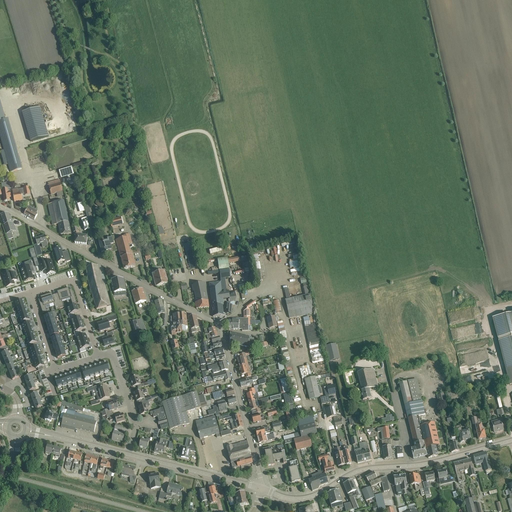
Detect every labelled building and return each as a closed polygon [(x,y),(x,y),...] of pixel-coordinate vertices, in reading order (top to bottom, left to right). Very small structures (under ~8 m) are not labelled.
[(0,135),(11,172),(22,169),(8,119),(5,120),(0,101),(0,135)] [(40,107),(22,112),(31,142),(48,137),(40,107)] [(71,167),(59,171),(61,178),(73,174),(71,167)] [(49,186),(51,195),(62,192),(60,183),(59,180),(48,182),(49,186)] [(9,183),(2,184),(2,186),(4,197),(5,202),(10,201),(9,198),(11,197),(10,192),(10,188),(9,183)] [(13,194),(14,202),(23,200),(22,195),(25,194),(25,195),(30,195),(29,190),(29,187),(24,188),(21,189),(12,190),(13,194)] [(101,197),(100,197),(100,198),(96,197),(96,203),(97,204),(99,206),(100,206),(103,206),(104,205),(104,201),(101,197)] [(48,202),(48,205),(52,225),(58,224),(61,235),(71,234),(65,201),(52,204),(51,201),(48,202)] [(24,214),(34,220),(37,215),(37,211),(29,206),(24,214)] [(90,207),(84,208),(87,217),(90,229),(96,227),(90,207)] [(1,215),(9,240),(13,238),(11,232),(15,231),(13,225),(14,225),(11,216),(10,217),(9,214),(1,215)] [(87,217),(81,218),(85,230),(90,229),(87,217)] [(110,220),(111,227),(123,224),(121,217),(110,220)] [(75,232),(75,235),(76,235),(75,243),(86,245),(87,240),(87,236),(85,236),(79,236),(80,231),(78,231),(77,227),(73,228),(74,233),(75,232)] [(124,239),(116,241),(120,255),(120,258),(121,258),(124,269),(136,267),(134,262),(132,252),(131,253),(129,244),(132,243),(129,234),(124,236),(124,239)] [(45,236),(35,239),(37,244),(37,245),(39,244),(42,243),(47,242),(45,236)] [(111,238),(107,239),(108,241),(104,242),(103,239),(99,240),(100,248),(102,253),(107,251),(108,252),(112,251),(111,245),(116,243),(114,236),(111,236),(111,238)] [(194,242),(184,245),(190,269),(199,267),(194,242)] [(37,244),(34,245),(34,246),(37,257),(42,255),(39,246),(38,246),(37,245),(37,244)] [(61,248),(54,250),(58,263),(65,261),(65,263),(71,261),(68,251),(64,252),(64,253),(62,253),(61,248)] [(228,257),(218,259),(219,270),(220,270),(229,268),(228,257)] [(50,262),(40,265),(41,269),(44,277),(54,274),(50,262)] [(87,273),(90,286),(97,310),(111,306),(105,285),(102,282),(99,270),(98,265),(86,268),(87,273)] [(29,267),(19,271),(24,283),(33,279),(29,267)] [(210,284),(212,306),(223,305),(222,299),(230,298),(229,293),(229,291),(226,291),(225,282),(224,278),(230,277),(229,268),(220,270),(221,279),(220,279),(221,283),(210,284)] [(153,274),(155,282),(156,287),(168,284),(167,279),(165,271),(153,274)] [(9,277),(2,279),(5,289),(12,287),(11,283),(13,283),(12,278),(9,279),(9,277)] [(112,280),(114,293),(126,291),(123,279),(112,280)] [(179,282),(180,287),(181,287),(182,290),(187,289),(186,284),(185,284),(184,281),(179,282)] [(196,304),(196,309),(209,308),(208,303),(205,283),(192,286),(196,304)] [(69,288),(63,290),(66,299),(71,298),(73,304),(77,303),(72,289),(69,290),(69,288)] [(133,297),(136,305),(146,301),(144,293),(143,289),(132,292),(133,297)] [(58,294),(55,294),(60,308),(64,307),(62,301),(66,299),(63,290),(57,292),(58,294)] [(52,293),(46,295),(49,305),(54,303),(56,310),(60,308),(55,294),(53,295),(52,293)] [(41,299),(39,300),(43,314),(47,312),(45,306),(49,305),(46,295),(41,297),(41,299)] [(310,295),(285,300),(289,318),(314,313),(310,295)] [(272,302),(275,312),(281,311),(279,300),(272,302)] [(156,307),(159,314),(165,312),(163,305),(162,301),(155,302),(156,307)] [(230,303),(227,302),(226,313),(231,313),(232,309),(232,306),(235,306),(236,306),(237,302),(235,302),(230,303)] [(77,305),(67,308),(69,314),(68,315),(69,317),(75,316),(74,313),(78,311),(77,309),(78,309),(77,305)] [(223,305),(212,306),(212,312),(213,317),(224,316),(223,305)] [(232,321),(229,321),(229,325),(246,325),(248,325),(248,326),(250,326),(259,325),(261,323),(260,321),(255,321),(250,322),(250,317),(250,310),(248,308),(247,309),(243,311),(244,319),(232,319),(232,321)] [(511,313),(493,318),(510,385),(511,384),(511,313)] [(54,314),(44,317),(46,322),(56,319),(54,314)] [(98,324),(97,325),(98,328),(99,327),(100,332),(110,329),(109,322),(118,319),(117,314),(102,318),(103,321),(97,323),(98,324)] [(173,323),(173,324),(181,323),(180,314),(173,315),(173,317),(171,317),(171,320),(171,322),(173,322),(173,321),(174,321),(174,323),(173,323)] [(75,316),(69,317),(70,320),(71,320),(73,326),(83,323),(82,319),(81,320),(80,317),(76,318),(75,316)] [(188,317),(190,322),(192,333),(196,332),(195,328),(199,328),(196,316),(188,317)] [(267,318),(269,329),(277,327),(275,316),(267,318)] [(137,320),(141,334),(146,332),(144,324),(143,324),(142,319),(137,320)] [(83,323),(73,326),(75,332),(74,332),(75,335),(81,333),(80,330),(84,329),(83,327),(84,326),(83,323)] [(181,323),(173,324),(173,326),(172,326),(172,327),(173,334),(175,334),(175,333),(182,332),(182,330),(182,327),(181,327),(181,323)] [(0,341),(3,340),(6,339),(8,338),(11,336),(16,335),(14,331),(10,333),(7,335),(2,337),(0,334),(0,333),(0,341)] [(107,336),(102,338),(105,346),(114,343),(112,336),(114,336),(113,332),(107,334),(107,336)] [(81,333),(75,335),(76,338),(77,338),(78,343),(88,340),(87,337),(86,337),(86,335),(81,336),(81,333)] [(190,339),(188,340),(191,352),(196,350),(192,333),(188,334),(190,339)] [(237,345),(251,348),(250,344),(254,344),(254,339),(250,339),(246,336),(236,334),(230,333),(231,344),(237,345)] [(3,340),(0,341),(0,348),(0,349),(1,352),(8,349),(7,346),(5,346),(4,343),(5,343),(3,340)] [(88,340),(78,343),(80,350),(80,353),(86,351),(85,348),(89,347),(89,344),(88,340)] [(335,344),(325,346),(329,361),(339,359),(335,344)] [(206,358),(206,359),(224,354),(223,349),(218,350),(214,351),(215,354),(209,356),(209,358),(206,358)] [(241,358),(237,359),(239,367),(245,366),(248,365),(246,358),(246,356),(253,354),(252,350),(245,352),(245,353),(240,354),(241,358)] [(2,353),(4,360),(11,358),(8,351),(2,353)] [(64,351),(56,353),(57,359),(62,357),(62,358),(65,357),(65,356),(66,356),(64,351)] [(224,354),(206,359),(207,365),(210,364),(210,361),(211,361),(210,360),(211,360),(216,358),(217,361),(225,359),(224,354)] [(4,360),(7,367),(13,364),(12,361),(16,359),(15,356),(11,358),(4,360)] [(42,366),(43,366),(44,366),(43,361),(34,363),(36,368),(38,368),(39,371),(43,369),(42,366)] [(212,370),(213,370),(217,369),(217,368),(227,365),(226,362),(220,364),(220,363),(216,364),(208,367),(209,371),(212,370)] [(7,367),(10,373),(16,371),(18,370),(20,369),(19,368),(15,369),(13,364),(7,367)] [(217,369),(213,370),(214,374),(228,370),(227,365),(217,368),(217,369)] [(245,366),(239,367),(242,375),(246,374),(246,378),(249,377),(251,376),(250,371),(248,365),(245,366)] [(90,380),(87,368),(82,370),(86,382),(90,380)] [(360,391),(362,396),(363,400),(371,398),(369,389),(378,387),(377,382),(373,369),(357,373),(362,391),(360,391)] [(16,371),(10,373),(13,380),(19,377),(18,374),(19,374),(18,370),(16,371)] [(204,378),(205,383),(225,378),(225,381),(231,380),(229,372),(204,378)] [(24,378),(27,384),(36,381),(35,380),(33,380),(31,375),(24,378)] [(135,377),(130,378),(133,387),(137,385),(138,388),(141,388),(144,387),(146,386),(145,386),(149,385),(152,384),(152,381),(148,382),(145,383),(145,384),(144,384),(141,385),(138,376),(135,377)] [(240,381),(241,387),(253,384),(252,381),(257,380),(256,377),(240,381)] [(305,380),(310,400),(320,397),(319,395),(318,392),(318,389),(315,377),(305,380)] [(278,381),(281,394),(290,392),(287,378),(278,381)] [(418,379),(409,381),(414,399),(418,416),(426,414),(423,401),(418,379)] [(36,381),(27,384),(29,391),(36,389),(34,384),(36,383),(36,381)] [(414,399),(409,381),(399,383),(415,448),(411,449),(413,458),(413,459),(414,459),(419,458),(422,457),(426,456),(427,456),(420,426),(418,416),(414,399)] [(333,385),(324,388),(326,397),(328,396),(336,394),(333,385)] [(95,390),(97,396),(110,392),(109,389),(107,390),(107,387),(102,388),(99,389),(98,386),(95,386),(87,389),(88,393),(95,390)] [(247,394),(249,402),(258,400),(259,400),(257,393),(258,393),(257,388),(258,387),(258,386),(254,387),(254,388),(250,390),(251,393),(247,394)] [(135,393),(134,393),(134,396),(135,396),(137,401),(141,400),(142,403),(152,400),(160,398),(159,395),(151,397),(147,398),(144,398),(143,394),(147,393),(146,389),(141,391),(141,390),(139,391),(134,393),(135,393)] [(225,390),(212,393),(214,400),(222,398),(222,396),(226,395),(227,397),(230,396),(235,395),(233,390),(226,392),(225,390)] [(110,392),(97,396),(98,401),(91,403),(92,406),(100,404),(100,401),(101,400),(105,399),(110,398),(109,395),(110,394),(110,392)] [(197,392),(182,397),(186,412),(201,408),(198,396),(197,392)] [(447,394),(449,404),(457,402),(454,392),(447,394)] [(33,402),(40,400),(42,399),(41,397),(39,398),(37,393),(31,395),(33,402)] [(199,396),(198,396),(201,408),(202,410),(203,409),(203,407),(207,406),(206,402),(204,395),(205,395),(205,393),(199,395),(199,396)] [(291,393),(283,395),(286,406),(293,404),(291,395),(291,393)] [(437,395),(439,403),(446,402),(444,394),(437,395)] [(326,397),(320,398),(322,405),(330,403),(328,396),(326,397)] [(186,412),(182,397),(162,402),(170,429),(190,424),(186,412)] [(217,402),(216,403),(217,406),(217,407),(219,412),(222,411),(227,410),(226,407),(226,404),(228,404),(229,405),(232,404),(237,403),(235,397),(230,399),(217,402)] [(258,400),(249,402),(251,411),(252,414),(262,412),(261,407),(259,407),(260,406),(260,405),(260,404),(262,403),(262,404),(268,402),(267,399),(262,400),(261,399),(258,400)] [(40,400),(33,402),(36,409),(42,406),(40,400)] [(152,400),(142,403),(143,406),(139,407),(141,415),(149,413),(147,407),(150,407),(149,402),(152,401),(152,400)] [(62,405),(83,411),(84,409),(75,406),(63,402),(62,405)] [(104,410),(106,416),(113,414),(112,410),(118,409),(116,402),(111,403),(108,404),(109,409),(104,410)] [(293,406),(285,407),(285,408),(286,411),(288,420),(296,418),(293,406)] [(333,417),(337,416),(335,407),(325,410),(326,416),(324,417),(325,419),(327,418),(327,419),(333,417)] [(157,416),(165,414),(163,408),(159,409),(159,410),(150,412),(150,415),(153,415),(153,418),(157,416)] [(66,414),(64,414),(62,424),(69,426),(69,429),(72,430),(72,427),(94,433),(97,422),(93,421),(94,418),(67,411),(66,414)] [(45,420),(51,422),(52,419),(57,420),(59,415),(47,412),(45,420)] [(113,414),(106,416),(107,419),(109,418),(110,421),(116,419),(117,423),(125,421),(123,414),(114,416),(113,414)] [(157,416),(161,430),(168,428),(165,414),(157,416)] [(231,424),(235,423),(241,421),(240,415),(229,418),(226,419),(227,421),(230,420),(231,424)] [(252,417),(253,423),(257,422),(257,423),(265,421),(265,417),(261,418),(260,415),(252,417)] [(195,421),(200,439),(216,435),(217,438),(220,437),(215,416),(195,421)] [(337,416),(333,417),(336,426),(342,425),(341,419),(338,420),(337,416)] [(477,432),(479,440),(485,438),(484,430),(482,431),(481,424),(478,425),(476,418),(471,419),(473,425),(475,424),(476,425),(477,432)] [(501,420),(491,422),(494,432),(499,430),(500,431),(503,430),(501,420)] [(241,421),(235,423),(231,424),(232,427),(233,430),(243,427),(241,421)] [(302,438),(309,436),(317,434),(314,423),(306,425),(299,427),(302,438)] [(434,423),(430,424),(420,426),(427,456),(428,458),(438,456),(435,446),(439,445),(434,423)] [(112,440),(119,442),(119,441),(123,442),(124,435),(118,433),(119,430),(122,431),(123,427),(115,425),(114,429),(114,432),(112,440)] [(459,438),(460,443),(465,442),(465,440),(466,440),(467,440),(468,441),(470,440),(471,439),(470,435),(469,430),(468,430),(468,428),(461,429),(461,426),(456,427),(457,434),(458,434),(459,438)] [(255,431),(257,437),(268,434),(267,432),(270,431),(269,427),(264,429),(264,428),(259,429),(259,430),(255,431)] [(384,439),(390,439),(388,427),(377,429),(378,432),(381,432),(382,439),(384,439)] [(268,434),(257,437),(259,443),(272,440),(275,439),(273,432),(268,434)] [(309,436),(302,438),(294,440),(296,450),(307,448),(312,447),(309,436)] [(149,442),(149,441),(150,439),(147,438),(146,440),(141,439),(139,447),(147,449),(148,444),(149,442)] [(179,453),(179,455),(179,456),(181,457),(189,459),(190,454),(190,451),(196,452),(193,441),(190,441),(190,439),(187,438),(185,446),(180,445),(179,448),(183,449),(182,453),(180,452),(179,453)] [(449,440),(452,453),(459,451),(456,438),(449,440)] [(157,443),(155,452),(158,453),(159,452),(164,453),(167,441),(159,439),(158,443),(157,443)] [(384,455),(384,460),(393,459),(391,446),(390,443),(393,443),(392,440),(388,440),(382,441),(384,455)] [(242,442),(226,447),(231,463),(251,457),(247,441),(242,442)] [(367,442),(359,444),(360,449),(360,450),(361,452),(360,452),(361,453),(362,455),(364,462),(371,460),(370,455),(367,442)] [(50,454),(53,454),(55,448),(48,446),(45,454),(50,455),(50,454)] [(345,451),(341,452),(344,465),(352,463),(347,446),(344,447),(345,451)] [(344,465),(341,452),(340,448),(340,447),(334,449),(335,452),(338,467),(344,465)] [(55,448),(53,454),(56,455),(55,457),(59,458),(61,449),(55,448)] [(265,453),(268,467),(274,466),(273,461),(277,461),(277,462),(280,462),(279,460),(283,459),(284,463),(283,463),(284,464),(287,463),(287,462),(286,458),(285,455),(284,452),(285,451),(281,452),(281,454),(272,456),(271,452),(272,452),(271,448),(263,449),(263,453),(264,453),(265,453)] [(360,449),(354,450),(355,453),(358,463),(364,462),(362,455),(361,453),(360,452),(361,452),(360,450),(360,449)] [(486,452),(473,456),(474,458),(474,461),(476,465),(483,463),(486,471),(491,470),(487,457),(486,453),(486,452)] [(327,459),(328,459),(327,455),(318,458),(320,466),(322,465),(324,473),(325,473),(335,471),(334,466),(333,463),(328,464),(327,459)] [(251,457),(231,463),(232,468),(251,463),(253,462),(251,457)] [(470,459),(462,461),(465,471),(468,470),(470,477),(474,475),(470,459)] [(104,467),(107,468),(109,461),(102,460),(100,469),(103,470),(104,467)] [(290,479),(291,480),(290,480),(290,484),(295,483),(294,482),(301,481),(299,476),(297,466),(298,466),(297,461),(295,462),(290,463),(291,468),(289,468),(291,479),(290,479)] [(465,471),(462,461),(453,464),(458,483),(466,481),(464,473),(461,473),(461,472),(465,471)] [(131,468),(124,466),(122,475),(129,477),(130,475),(133,476),(135,468),(131,467),(131,468)] [(313,479),(309,480),(312,491),(318,489),(320,486),(329,483),(325,474),(323,475),(321,470),(318,471),(318,473),(311,476),(313,479)] [(439,480),(440,485),(454,482),(453,476),(450,477),(449,476),(447,476),(446,470),(437,472),(439,480)] [(374,486),(382,482),(381,479),(378,480),(373,472),(365,476),(368,482),(371,487),(372,490),(375,490),(374,486)] [(430,486),(429,482),(435,480),(433,473),(425,475),(426,482),(423,483),(424,489),(428,488),(428,486),(430,486)] [(149,475),(151,489),(161,488),(158,474),(149,475)] [(409,476),(410,481),(411,485),(414,484),(416,491),(420,490),(421,496),(425,495),(424,492),(423,490),(419,474),(409,476)] [(402,491),(401,485),(400,476),(394,477),(395,486),(396,492),(402,491)] [(382,482),(384,492),(388,491),(389,490),(386,477),(381,478),(381,479),(382,482)] [(343,484),(345,488),(351,504),(353,509),(358,508),(354,498),(361,495),(358,490),(357,490),(353,480),(343,484)] [(216,498),(215,494),(217,494),(217,492),(216,492),(214,484),(211,483),(208,484),(211,493),(208,494),(210,504),(217,503),(216,498)] [(183,488),(174,486),(174,485),(169,484),(167,493),(167,494),(160,492),(159,499),(167,501),(167,500),(167,498),(166,498),(167,496),(171,497),(172,494),(181,496),(183,488)] [(361,490),(366,501),(374,497),(372,492),(370,487),(361,490)] [(207,493),(205,489),(199,491),(202,502),(204,502),(206,507),(209,506),(205,494),(207,493)] [(329,498),(332,509),(339,506),(339,508),(343,507),(339,490),(328,493),(329,498)] [(234,494),(238,506),(248,504),(244,491),(234,494)] [(464,501),(466,511),(475,511),(472,498),(464,501)] [(383,499),(376,500),(379,511),(385,509),(386,509),(383,499)]
